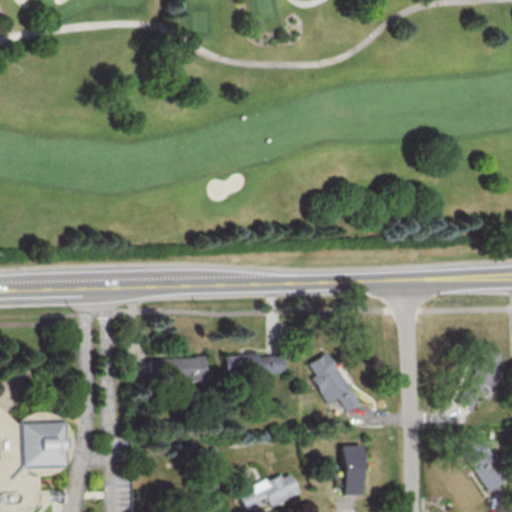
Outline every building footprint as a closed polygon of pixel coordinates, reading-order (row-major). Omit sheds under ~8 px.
[(456,403),(470,408),(478,384),(490,388),(501,354),(475,345),(456,403)] [(356,403),(325,351),(305,362),(312,374),(309,376),(324,403),(335,397),(343,411),(356,403)] [(221,354),(222,374),(280,372),(280,353),(221,354)] [(146,357),(147,380),(202,379),(201,356),(146,357)] [(0,511),(0,412),(10,421),(19,414),(28,411),(39,410),(45,412),(54,417),(61,423),(65,432),(66,442),(65,452),(61,461),(54,468),(45,472),(38,474),(32,474),(33,488),(56,488),(56,501),(32,503),(23,511),(0,511)] [(482,492),(503,480),(479,439),(459,451),(482,492)] [(359,443),(338,444),(340,494),(360,493),(359,443)] [(296,492),(286,469),(234,493),(242,511),(264,501),(267,506),(296,492)]
